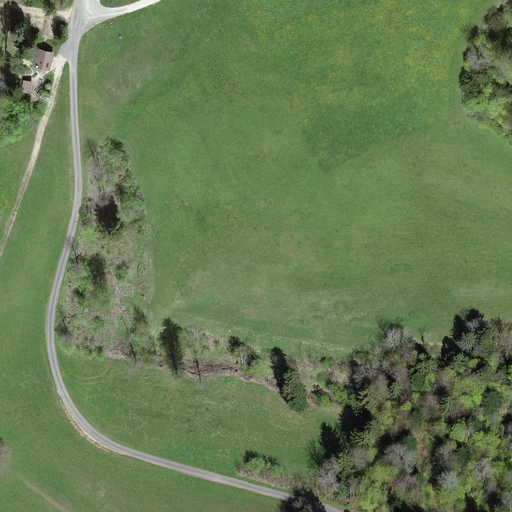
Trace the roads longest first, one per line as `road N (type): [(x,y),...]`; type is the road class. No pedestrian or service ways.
road 1 (residential): [(81,0),(74,46),(77,202),(48,332),(64,396),(90,430),(123,450),(335,511)]
road 2 (track): [(74,46),(52,88),(0,254)]
road 3 (track): [(149,0),(91,18),(0,3)]
